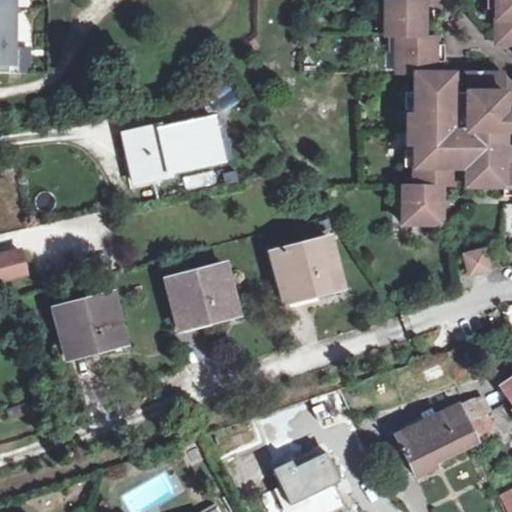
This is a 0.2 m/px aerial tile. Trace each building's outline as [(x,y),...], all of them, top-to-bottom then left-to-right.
[(0,0),(0,73),(9,74),(9,50),(16,51),(16,36),(10,36),(10,23),(16,23),(17,8),(10,8),(10,0),(0,0)] [(435,73),(436,61),(435,44),(435,35),(425,35),(424,0),(383,0),(384,36),(389,35),(396,36),(397,69),(396,73),(416,73),(416,94),(416,110),(415,150),(415,166),(415,186),(404,186),(404,222),(440,222),(441,186),(453,186),(453,177),(453,166),(468,166),(468,177),(468,186),(505,186),(506,145),(506,73),(469,74),(469,84),(469,93),(454,93),(454,84),(454,73),(435,73)] [(497,8),(496,0),(487,0),(487,8),(497,8)] [(511,0),(496,0),(497,8),(496,42),(511,42),(511,0)] [(147,135),(145,129),(125,133),(136,183),(172,175),(171,171),(225,159),(223,151),(230,149),(224,123),(217,124),(215,118),(161,129),(162,132),(147,135)] [(273,253),(284,296),(303,292),(319,288),(319,292),(342,285),(329,238),(273,253)] [(469,273),(489,267),(484,249),(464,254),(469,273)] [(21,250),(0,255),(0,279),(27,273),(21,250)] [(168,280),(180,322),(198,318),(214,314),(214,317),(236,312),(223,265),(168,280)] [(69,352),(102,344),(103,347),(125,341),(113,295),(57,309),(69,352)] [(186,338),(189,359),(207,356),(204,336),(186,338)] [(511,383),(502,390),(511,404),(511,383)] [(485,401),(460,410),(468,425),(477,421),(492,414),(485,401)] [(12,420),(35,412),(32,402),(8,410),(12,420)] [(460,410),(459,407),(396,437),(415,477),(435,468),(434,465),(476,444),(468,425),(460,410)] [(477,421),(468,425),(476,444),(486,440),(477,421)] [(311,453),(327,445),(319,429),(303,436),(311,453)] [(290,458),(270,467),(288,505),(340,481),(326,451),(294,466),(290,458)] [(511,511),(511,489),(501,495),(509,511),(511,511)] [(199,511),(220,511),(215,502),(199,511)]
